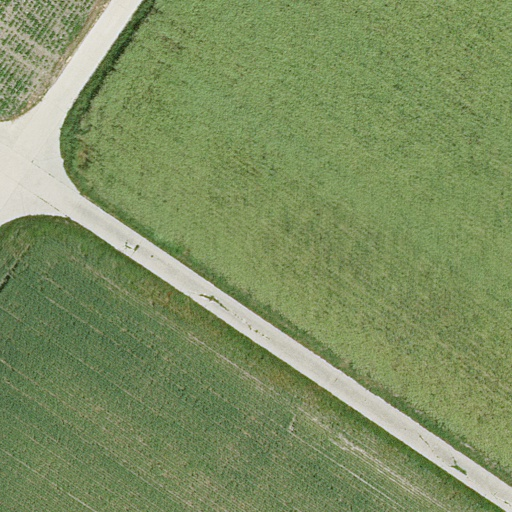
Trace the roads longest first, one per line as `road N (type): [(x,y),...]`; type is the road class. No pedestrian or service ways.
road 1 (track): [(0,152),(511,498)]
road 2 (track): [(134,0),(0,200)]
